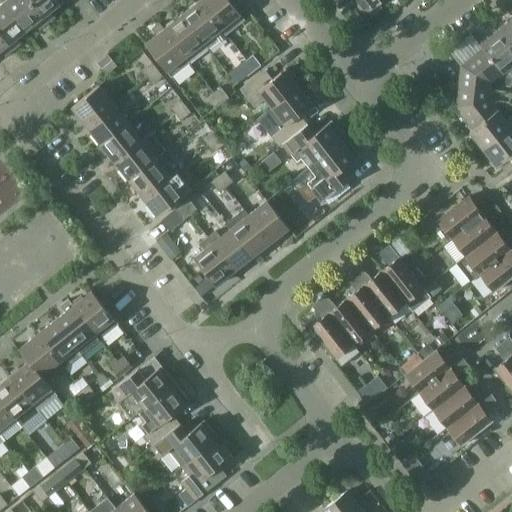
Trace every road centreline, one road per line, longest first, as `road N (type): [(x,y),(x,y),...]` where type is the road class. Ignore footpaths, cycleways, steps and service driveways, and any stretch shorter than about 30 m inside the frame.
road 1 (residential): [(198,353),(5,103),(135,0)]
road 2 (residential): [(244,317),(430,172),(360,79)]
road 3 (residential): [(340,438),(244,317)]
road 4 (residential): [(360,79),(461,0)]
road 5 (residential): [(245,511),(340,438)]
